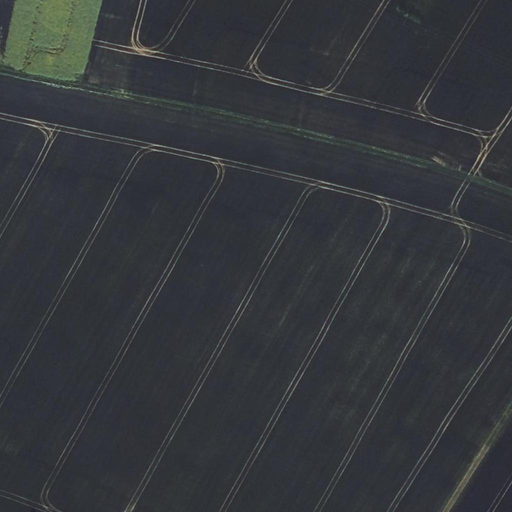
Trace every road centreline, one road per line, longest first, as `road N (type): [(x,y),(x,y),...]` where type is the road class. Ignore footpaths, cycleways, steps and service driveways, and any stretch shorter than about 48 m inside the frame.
road 1 (track): [(0,68),(329,137),(511,190)]
road 2 (track): [(511,405),(445,511)]
